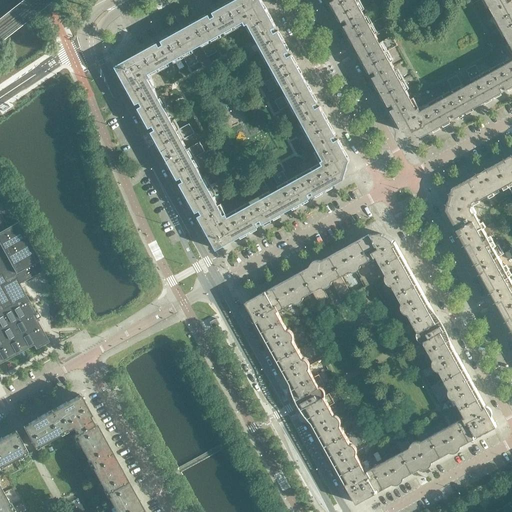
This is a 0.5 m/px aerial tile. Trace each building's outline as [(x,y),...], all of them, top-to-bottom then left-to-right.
[(268,12),(261,0),(234,0),(223,6),(234,27),(244,21),(246,25),(248,24),(268,12)] [(351,0),(330,0),(335,9),(351,0)] [(370,24),(365,14),(356,0),(351,0),(335,9),(349,35),(370,24)] [(511,19),(511,0),(486,0),(500,26),(511,19)] [(234,27),(223,6),(200,19),(211,40),(234,27)] [(285,42),(268,12),(248,24),(264,53),(285,42)] [(378,38),(375,34),(375,33),(387,27),(382,17),(370,24),(349,35),(358,49),(365,63),(385,52),(398,45),(392,35),(380,42),(378,38)] [(217,52),(211,40),(200,19),(186,27),(171,35),(182,55),(189,67),(199,62),(192,50),(197,47),(201,45),(208,57),(217,52)] [(511,19),(500,26),(510,44),(507,45),(511,53),(511,19)] [(182,55),(171,35),(148,48),(159,68),(182,55)] [(297,64),(285,42),(264,53),(276,75),(297,64)] [(149,74),(159,68),(148,48),(115,66),(119,72),(128,90),(149,78),(151,77),(149,74)] [(401,80),(393,66),(385,52),(365,63),(381,92),(401,80)] [(511,86),(511,74),(504,61),(481,74),(493,97),(511,86)] [(306,80),(299,68),(297,64),(276,75),(264,82),(270,92),(282,85),(285,91),(287,94),(275,100),(280,110),(292,104),(313,92),(306,80)] [(493,97),(481,74),(475,64),(466,70),(471,79),(470,79),(472,82),(468,84),(464,86),(462,84),(457,74),(447,80),(452,89),(465,112),(469,110),(479,104),(489,99),(493,97)] [(165,108),(157,92),(149,78),(128,90),(145,119),(165,108)] [(419,107),(414,97),(411,98),(401,80),(381,92),(396,120),(419,107)] [(465,112),(452,89),(429,102),(441,125),(465,112)] [(328,121),(313,92),(292,104),(308,132),(328,121)] [(429,102),(419,107),(396,120),(402,131),(403,131),(421,136),(421,137),(441,125),(429,102)] [(177,130),(172,121),(165,108),(145,119),(157,141),(177,130)] [(344,149),(328,121),(308,132),(318,150),(315,151),(321,162),(344,149)] [(185,144),(183,140),(195,133),(189,123),(177,130),(157,141),(165,155),(173,170),(193,158),(205,152),(200,142),(188,149),(185,144)] [(344,179),(349,160),(350,160),(344,149),(321,162),(312,167),(325,190),(345,179),(344,178),(344,179)] [(511,154),(508,157),(481,172),(493,192),(507,184),(511,193),(511,154)] [(209,187),(201,172),(193,158),(173,170),(188,198),(209,187)] [(325,190),(312,167),(288,180),(301,203),(325,190)] [(301,203),(288,180),(283,171),(273,176),(278,185),(278,186),(280,188),(276,191),(271,193),(270,190),(264,181),(255,186),(260,196),(273,219),(287,211),(301,203)] [(493,192),(481,172),(452,188),(449,199),(472,205),(473,201),(478,199),(478,200),(493,192)] [(227,214),(221,203),(219,205),(209,187),(188,198),(204,226),(227,214)] [(273,219),(260,196),(236,209),(249,232),(273,219)] [(483,229),(475,213),(473,214),(471,209),(472,205),(449,199),(446,209),(463,240),(483,229)] [(249,232),(236,209),(227,214),(204,226),(206,230),(213,243),(217,249),(249,232)] [(36,313),(19,282),(24,279),(25,280),(42,271),(43,270),(43,269),(42,268),(38,261),(39,260),(18,221),(8,227),(0,212),(0,363),(34,345),(36,349),(49,342),(37,319),(40,317),(38,312),(36,313)] [(504,254),(498,244),(493,246),(483,229),(463,240),(478,268),(499,257),(504,254)] [(410,269),(395,241),(393,242),(393,241),(393,240),(391,238),(390,237),(387,236),(385,235),(381,234),(379,233),(377,233),(375,233),(372,234),(371,234),(371,235),(370,235),(369,234),(365,236),(387,275),(389,280),(410,269)] [(387,275),(365,236),(333,254),(344,274),(356,268),(361,277),(360,278),(361,280),(363,280),(366,285),(366,286),(387,275)] [(327,284),(331,281),(341,300),(351,294),(341,276),(344,274),(333,254),(321,260),(320,260),(319,260),(318,260),(317,260),(316,260),(315,260),(314,261),(313,261),(312,262),(311,263),(311,264),(310,265),(310,266),(310,267),(266,291),(268,293),(277,311),(279,310),(312,292),(318,303),(328,297),(322,286),(327,284)] [(511,273),(509,275),(499,257),(478,268),(496,300),(511,329),(511,273)] [(431,308),(410,269),(389,280),(411,319),(431,308)] [(281,317),(277,311),(268,293),(266,291),(246,302),(251,311),(251,312),(250,313),(250,314),(250,315),(250,316),(250,317),(251,318),(251,319),(252,319),(252,320),(253,321),(254,322),(255,322),(256,323),(257,323),(260,328),(281,317)] [(452,345),(443,329),(441,326),(431,308),(411,319),(413,322),(402,328),(407,338),(418,332),(421,337),(423,341),(412,347),(418,357),(429,351),(431,356),(452,345)] [(296,345),(290,334),(281,317),(260,328),(276,357),(296,345)] [(219,324),(216,318),(210,322),(213,328),(220,324),(219,324)] [(312,374),(306,363),(296,345),(276,357),(291,385),(312,374)] [(468,373),(452,345),(431,356),(447,384),(468,373)] [(341,400),(335,390),(324,396),(321,391),(319,387),(330,381),(325,371),(314,377),(312,374),(291,385),(301,402),(312,422),(332,411),(330,406),(341,400)] [(483,401),(468,373),(447,384),(463,413),(483,401)] [(92,414),(81,395),(80,393),(51,409),(52,411),(64,431),(63,429),(66,427),(67,429),(73,426),(74,430),(75,430),(75,429),(77,428),(79,431),(94,423),(90,415),(92,414)] [(497,426),(492,416),(492,415),(492,414),(492,413),(492,412),(492,411),(492,410),(491,409),(491,408),(490,408),(489,407),(489,406),(488,406),(487,406),(485,405),(483,401),(463,413),(465,417),(475,435),(476,437),(497,426)] [(64,431),(52,411),(51,409),(23,425),(35,447),(36,447),(35,445),(38,443),(39,445),(60,433),(59,432),(62,430),(63,432),(64,431)] [(348,439),(337,419),(332,411),(312,422),(328,450),(348,439)] [(476,437),(475,435),(465,417),(464,418),(463,418),(432,435),(444,455),(450,452),(451,452),(452,453),(453,453),(454,453),(455,453),(455,452),(457,452),(458,451),(459,450),(460,449),(460,448),(461,447),(461,446),(476,437)] [(112,451),(105,437),(96,422),(94,423),(79,431),(74,434),(75,435),(76,434),(78,438),(76,439),(88,460),(90,459),(92,462),(90,463),(112,451)] [(432,462),(444,455),(432,435),(430,436),(424,425),(414,431),(419,440),(418,440),(417,440),(415,441),(414,441),(413,442),(412,443),(411,444),(410,445),(405,436),(395,441),(401,452),(367,471),(368,471),(366,472),(377,492),(393,484),(394,484),(395,484),(396,484),(397,484),(398,484),(400,483),(401,483),(401,482),(402,481),(403,480),(403,479),(404,478),(404,477),(421,468),(422,468),(423,469),(424,469),(425,469),(426,468),(428,468),(429,467),(430,466),(431,465),(431,464),(432,464),(432,463),(432,462)] [(27,451),(21,439),(15,429),(0,437),(0,464),(1,463),(2,465),(23,454),(22,452),(26,450),(27,452),(27,451)] [(364,467),(356,453),(348,439),(328,450),(343,479),(364,467)] [(128,480),(120,466),(112,451),(90,463),(90,464),(92,463),(94,466),(92,467),(104,488),(105,487),(107,490),(105,491),(106,492),(128,480)] [(377,492),(366,472),(364,467),(343,479),(345,482),(345,483),(345,484),(345,485),(345,487),(345,488),(345,489),(346,490),(346,491),(347,492),(348,492),(350,493),(351,494),(357,503),(377,492)] [(136,494),(128,480),(106,492),(108,491),(110,495),(108,496),(113,506),(116,511),(137,511),(144,508),(136,494)] [(10,503),(4,492),(0,485),(0,511),(12,506),(11,506),(10,507),(8,504),(10,503)]
